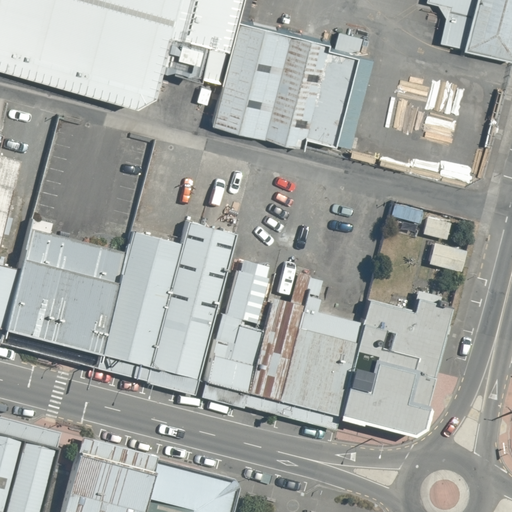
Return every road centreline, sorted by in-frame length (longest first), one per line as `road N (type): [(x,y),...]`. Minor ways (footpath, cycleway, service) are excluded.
road 1 (trunk): [(0,380),(323,463)]
road 2 (trunk): [(497,333),(473,465)]
road 3 (trunk): [(440,453),(468,411),(497,333)]
